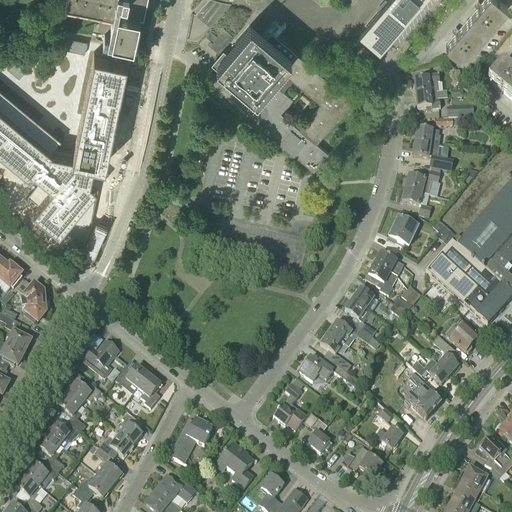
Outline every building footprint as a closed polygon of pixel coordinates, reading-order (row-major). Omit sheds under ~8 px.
[(105,32),(103,41),(112,43),(115,44),(133,48),(140,18),(142,19),(143,19),(147,0),(66,0),(65,9),(67,9),(66,9),(66,6),(101,13),(101,16),(98,31),(105,32)] [(387,0),(359,33),(379,51),(387,41),(422,0),(387,0)] [(468,19),(484,33),(507,7),(499,0),(483,0),(481,4),(478,1),(474,6),(477,8),(468,19)] [(484,33),(468,19),(459,29),(456,27),(452,32),(455,34),(446,45),(462,59),(484,33)] [(274,36),(276,33),(282,26),(285,23),(282,26),(275,21),(263,35),(260,33),(251,25),(217,64),(257,98),(261,93),(269,99),(263,106),(259,124),(313,171),(328,154),(316,144),(356,97),(339,83),(335,87),(274,36)] [(219,55),(234,37),(233,36),(224,29),(217,37),(210,32),(205,37),(210,42),(207,46),(219,55)] [(7,50),(0,58),(0,62),(14,74),(29,56),(7,50)] [(127,58),(110,55),(101,53),(94,51),(73,151),(54,147),(61,139),(0,87),(0,150),(31,176),(34,171),(42,178),(27,195),(38,205),(33,210),(49,223),(51,221),(61,229),(69,220),(82,223),(87,199),(97,187),(95,185),(100,163),(105,164),(127,58)] [(50,68),(59,71),(63,62),(54,59),(50,68)] [(511,72),(502,64),(488,81),(499,90),(496,93),(501,97),(503,94),(511,101),(511,72)] [(36,79),(35,84),(42,86),(44,77),(37,75),(36,79)] [(427,79),(414,81),(415,96),(429,95),(436,94),(435,86),(439,86),(438,77),(427,78),(427,79)] [(429,95),(415,96),(417,111),(430,110),(431,112),(440,111),(439,102),(430,103),(429,95)] [(447,119),(473,119),(472,110),(447,110),(447,119)] [(416,129),(414,144),(437,147),(438,147),(439,138),(432,137),(433,132),(416,129)] [(437,147),(414,144),(412,158),(435,162),(437,147)] [(430,169),(431,169),(441,171),(446,172),(447,166),(431,163),(430,169)] [(408,177),(405,190),(421,194),(429,196),(433,184),(437,185),(441,171),(431,169),(427,182),(408,177)] [(467,178),(472,179),(476,174),(466,171),(464,177),(467,178)] [(472,179),(467,178),(460,185),(464,188),(472,179)] [(286,206),(293,208),(300,181),(293,179),(286,206)] [(457,238),(456,238),(452,243),(511,295),(511,281),(507,277),(511,271),(511,182),(461,241),(457,238)] [(418,208),(421,194),(405,190),(402,203),(418,208)] [(428,219),(431,210),(421,207),(419,217),(428,219)] [(388,239),(405,247),(415,227),(397,219),(388,239)] [(438,240),(448,248),(452,243),(456,238),(444,228),(438,235),(435,238),(438,240)] [(511,295),(452,243),(448,248),(439,259),(501,313),(511,299),(511,295)] [(397,279),(403,268),(395,264),(396,263),(380,255),(374,266),(373,265),(372,266),(374,266),(397,279)] [(426,274),(487,328),(501,313),(439,259),(426,274)] [(0,279),(8,270),(8,269),(0,262),(0,279)] [(392,290),(391,289),(397,279),(374,266),(368,277),(378,283),(375,288),(380,291),(379,293),(388,298),(392,290)] [(8,270),(0,279),(0,283),(9,291),(11,288),(13,290),(22,280),(19,278),(21,276),(19,274),(12,268),(12,269),(10,267),(8,269),(8,270)] [(22,297),(23,295),(25,297),(24,299),(28,303),(29,306),(47,304),(46,296),(43,296),(43,294),(34,286),(32,289),(25,283),(17,293),(22,297)] [(407,303),(415,294),(410,289),(401,298),(407,303)] [(352,301),(366,312),(374,301),(360,290),(352,301)] [(394,306),(406,315),(420,298),(415,294),(407,303),(405,305),(397,301),(394,306)] [(0,303),(4,307),(13,297),(11,295),(5,296),(0,301),(0,303)] [(371,315),(366,312),(352,301),(344,312),(358,323),(363,326),(371,315)] [(25,318),(33,325),(35,322),(38,324),(45,315),(45,313),(47,312),(47,304),(29,306),(29,309),(25,314),(27,315),(25,318)] [(406,315),(394,306),(390,313),(401,320),(406,315)] [(4,309),(3,311),(0,315),(0,316),(9,321),(12,313),(4,309)] [(9,321),(0,316),(0,324),(6,327),(9,321)] [(420,323),(430,332),(435,326),(426,318),(424,320),(423,319),(420,323)] [(336,323),(332,329),(331,329),(327,334),(346,348),(348,349),(353,342),(348,339),(352,334),(336,323)] [(437,340),(438,341),(448,349),(452,344),(465,356),(468,356),(472,352),(471,349),(479,339),(464,326),(458,334),(453,330),(445,338),(441,335),(437,340)] [(364,327),(360,332),(371,340),(375,334),(364,327)] [(29,339),(17,333),(14,332),(7,347),(24,356),(25,355),(24,355),(25,354),(27,350),(27,349),(28,349),(28,348),(28,347),(30,343),(28,342),(29,339)] [(371,340),(360,332),(356,338),(367,345),(371,340)] [(323,340),(324,340),(319,347),(335,358),(338,353),(340,354),(342,354),(346,348),(327,334),(323,340)] [(458,368),(457,367),(458,360),(459,358),(448,349),(438,341),(433,347),(442,354),(433,364),(449,378),(458,368)] [(0,362),(14,369),(15,366),(17,367),(20,363),(21,362),(20,362),(22,361),(23,357),(24,356),(7,347),(0,343),(0,362)] [(84,364),(92,370),(104,380),(110,372),(106,368),(118,354),(105,344),(97,355),(92,351),(85,361),(86,362),(84,364)] [(426,374),(429,377),(441,387),(449,378),(433,364),(429,360),(426,363),(418,356),(408,368),(421,380),(426,374)] [(116,359),(115,361),(124,369),(126,366),(116,359)] [(326,383),(333,374),(333,373),(331,372),(319,363),(317,365),(310,360),(303,370),(302,369),(299,373),(300,374),(299,375),(313,385),(318,378),(326,383)] [(335,367),(346,375),(351,368),(340,360),(335,367)] [(333,374),(346,383),(350,377),(346,375),(335,367),(331,372),(333,373),(333,374)] [(137,391),(148,377),(136,368),(130,376),(124,371),(115,384),(121,389),(123,387),(128,390),(131,386),(137,391)] [(6,384),(7,381),(4,380),(7,374),(0,370),(0,396),(1,398),(8,385),(6,384)] [(115,370),(110,375),(114,380),(120,375),(115,370)] [(415,393),(405,404),(426,422),(441,406),(431,397),(435,392),(421,380),(415,374),(408,381),(418,390),(415,393)] [(148,377),(137,391),(143,396),(140,400),(145,404),(143,406),(150,411),(160,399),(154,395),(160,387),(148,377)] [(76,385),(67,397),(81,408),(86,402),(90,405),(94,400),(96,401),(101,395),(88,385),(84,391),(76,385)] [(295,433),(306,418),(297,411),(297,412),(291,407),(295,402),(302,394),(291,386),(285,394),(285,395),(285,394),(290,398),(273,420),(285,429),(287,426),(295,433)] [(72,420),(68,426),(80,435),(85,429),(76,422),(80,417),(76,414),(81,408),(67,397),(58,408),(72,420)] [(388,425),(393,419),(385,411),(379,418),(388,425)] [(119,438),(133,448),(142,437),(134,431),(139,425),(127,415),(121,422),(123,423),(119,428),(124,432),(119,438)] [(208,438),(212,429),(196,421),(198,416),(197,416),(192,426),(188,425),(188,424),(175,448),(171,446),(176,449),(171,459),(168,457),(167,458),(184,467),(196,445),(204,449),(210,439),(208,438)] [(311,431),(318,422),(311,416),(304,425),(311,431)] [(316,434),(306,446),(320,457),(325,450),(328,452),(332,447),(320,437),(321,434),(319,432),(324,426),(318,422),(311,431),(316,434)] [(511,425),(509,422),(509,423),(499,434),(511,445),(511,447),(511,449),(511,450),(511,425)] [(55,425),(46,437),(61,449),(66,444),(68,446),(73,441),(74,442),(80,435),(68,426),(63,431),(55,425)] [(403,438),(392,430),(381,445),(392,453),(403,438)] [(61,449),(46,437),(37,449),(50,459),(45,465),(47,466),(58,475),(63,468),(56,463),(60,457),(57,455),(61,449)] [(123,460),(133,448),(119,438),(114,444),(110,440),(106,445),(104,444),(99,450),(111,460),(115,454),(123,460)] [(511,460),(490,440),(486,445),(484,446),(482,446),(479,449),(480,451),(489,460),(485,468),(493,472),(495,474),(498,470),(502,474),(511,463),(511,460)] [(233,446),(218,465),(215,469),(222,475),(226,470),(235,478),(231,483),(242,492),(252,480),(245,474),(253,464),(246,459),(247,457),(233,446)] [(106,466),(111,460),(99,450),(93,457),(102,464),(98,469),(102,472),(97,478),(112,489),(121,478),(106,466)] [(354,476),(359,470),(372,480),(382,467),(368,457),(361,466),(354,461),(349,457),(341,467),(355,477),(354,476)] [(58,475),(47,466),(42,472),(34,466),(25,477),(39,489),(44,483),(48,486),(52,481),(54,482),(59,476),(58,475)] [(463,483),(479,492),(487,477),(476,471),(474,474),(469,471),(463,483)] [(39,489),(25,477),(15,489),(30,501),(25,506),(32,511),(41,511),(43,510),(34,503),(38,498),(34,495),(39,489)] [(102,501),(112,489),(97,478),(92,484),(88,481),(85,486),(83,484),(78,491),(90,501),(94,495),(102,501)] [(160,486),(155,492),(170,504),(177,497),(187,505),(196,494),(180,482),(177,486),(167,478),(160,486)] [(260,491),(267,496),(258,508),(263,511),(270,511),(277,503),(274,500),(278,494),(283,488),(271,478),(260,491)] [(463,483),(457,495),(474,504),(476,501),(475,498),(479,492),(463,483)] [(92,511),(85,506),(90,501),(78,491),(72,498),(81,505),(77,510),(80,511),(92,511)] [(179,511),(170,504),(155,492),(144,506),(152,511),(179,511)] [(299,511),(307,502),(294,492),(282,507),(277,503),(270,511),(299,511)] [(457,495),(451,507),(460,511),(468,511),(470,508),(473,507),(474,504),(457,495)]
